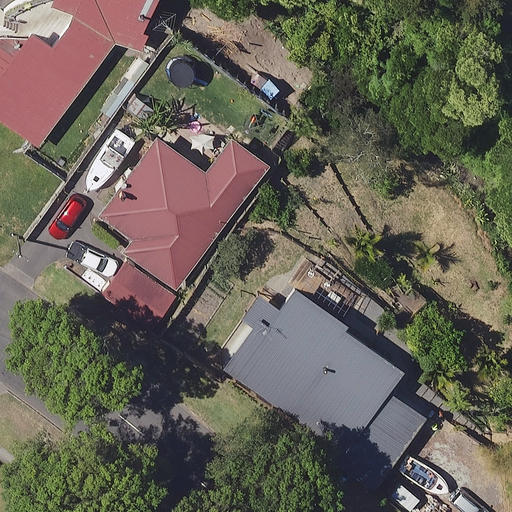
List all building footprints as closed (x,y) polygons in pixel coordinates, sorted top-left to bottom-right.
[(41,29),(0,80),(0,112),(44,146),(124,43),(146,50),(165,0),(61,0),(60,3),(80,14),(60,40),(41,29)] [(162,130),(102,213),(135,237),(126,249),(184,290),(276,163),(237,135),(213,167),(162,130)] [(183,295),(130,258),(105,293),(149,325),(157,331),(183,295)] [(355,322),(300,283),(287,302),(262,284),(241,314),(255,324),(227,364),(347,448),(405,366),(350,328),(355,322)] [(433,416),(395,388),(344,459),(382,487),(433,416)]
